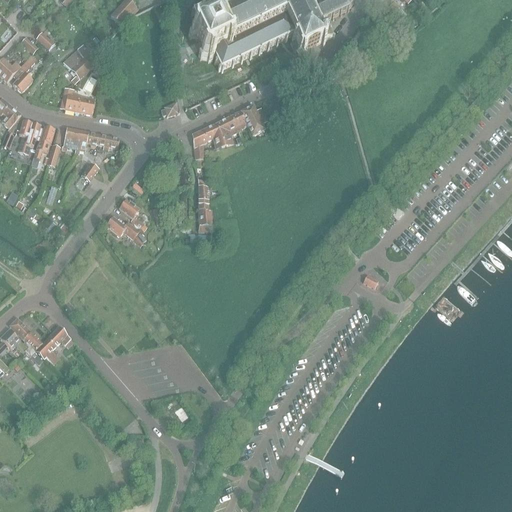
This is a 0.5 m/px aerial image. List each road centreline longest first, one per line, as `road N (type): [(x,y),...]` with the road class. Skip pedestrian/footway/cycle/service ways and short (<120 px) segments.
road 1 (residential): [(183,131),(325,56),(367,0)]
road 2 (residential): [(203,441),(269,352),(345,283)]
road 3 (tertiary): [(41,298),(52,272),(147,151)]
road 4 (residential): [(152,424),(41,298)]
road 5 (tertiary): [(147,151),(129,135),(32,114),(0,90)]
